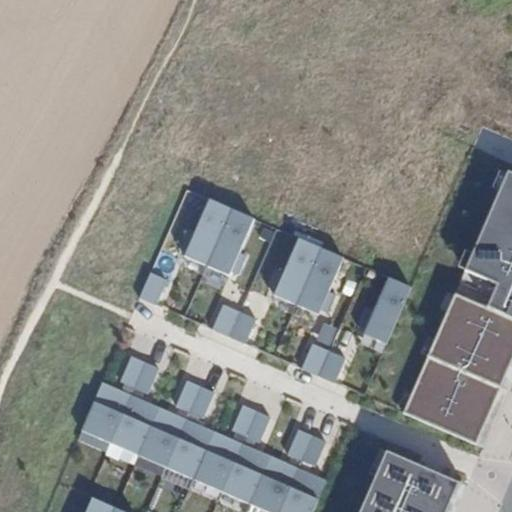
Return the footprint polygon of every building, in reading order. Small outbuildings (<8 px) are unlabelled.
[(511,172),(406,412),(485,446),(511,383),(511,172)] [(192,253),(238,274),(263,218),(217,198),(192,253)] [(305,243),(285,290),(330,309),(350,262),(305,243)] [(151,292),(163,299),(177,274),(164,268),(151,292)] [(397,280),(376,331),(401,341),(422,290),(397,280)] [(221,328),(257,343),(268,315),(232,300),(221,328)] [(322,339),(310,368),(345,382),(357,353),(322,339)] [(169,366),(140,352),(129,379),(159,393),(169,366)] [(318,511),(335,480),(103,375),(76,433),(262,511),(318,511)] [(226,392),(194,375),(182,402),(216,416),(226,392)] [(283,416),(252,400),(241,427),(272,440),(283,416)] [(338,440),(310,429),(299,453),(329,463),(338,440)] [(391,449),(364,511),(452,511),(466,481),(391,449)] [(87,511),(154,511),(155,511),(99,485),(87,511)]
